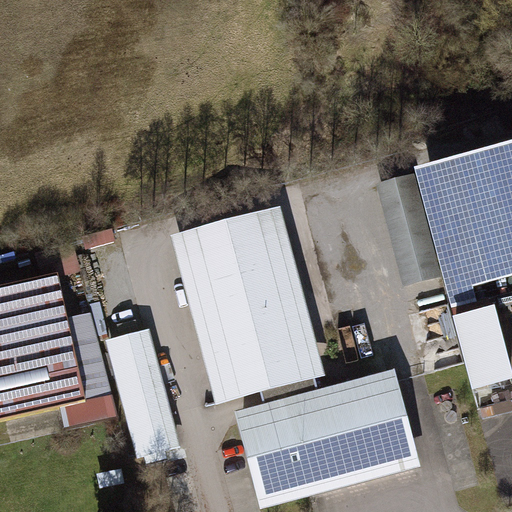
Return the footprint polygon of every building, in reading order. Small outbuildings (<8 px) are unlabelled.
[(511,143),(419,169),(450,300),(474,295),(470,281),(511,269),(511,143)] [(412,174),(374,184),(400,290),(439,280),(412,174)] [(169,236),(213,403),(258,392),(312,378),(325,374),(281,207),(169,236)] [(79,236),(82,247),(112,240),(109,229),(79,236)] [(57,278),(80,273),(72,241),(34,251),(38,268),(54,264),(56,273),(57,278)] [(0,419),(58,407),(84,402),(59,282),(56,273),(0,284),(0,419)] [(67,320),(84,402),(110,396),(94,314),(67,320)] [(137,462),(182,450),(151,332),(107,343),(137,462)] [(240,443),(257,510),(270,506),(419,468),(394,370),(316,390),(262,404),(232,411),(240,443)] [(258,392),(262,404),(316,390),(312,378),(258,392)] [(84,402),(58,407),(65,431),(118,417),(110,396),(84,402)]
